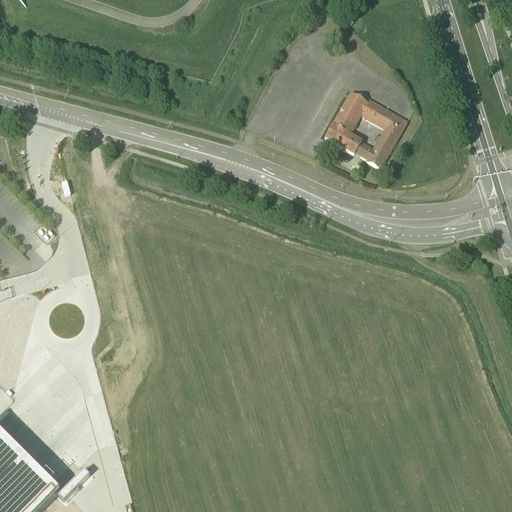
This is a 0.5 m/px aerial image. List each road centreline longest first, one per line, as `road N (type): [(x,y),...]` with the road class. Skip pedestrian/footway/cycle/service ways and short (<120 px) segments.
road 1 (unclassified): [(0,96),(237,164),(310,194)]
road 2 (primary): [(440,0),(500,200)]
road 3 (unclassified): [(310,194),(345,218),(407,236),(507,220)]
road 4 (unclassified): [(500,200),(402,213),(310,194)]
road 5 (primary): [(511,125),(468,0)]
